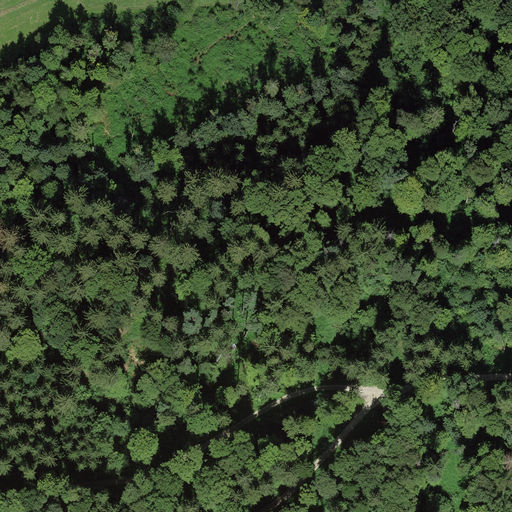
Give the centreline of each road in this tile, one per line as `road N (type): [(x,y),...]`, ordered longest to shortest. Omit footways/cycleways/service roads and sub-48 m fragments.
road 1 (track): [(511,205),(281,238),(224,261),(130,333),(87,352),(48,354),(0,338)]
road 2 (track): [(0,499),(155,465),(314,384),(368,384)]
road 3 (track): [(286,0),(141,6),(0,54)]
road 4 (track): [(240,511),(300,477),(368,384)]
road 5 (track): [(368,384),(511,372)]
